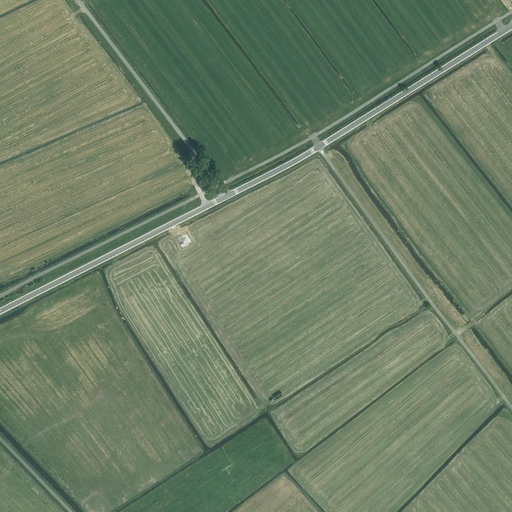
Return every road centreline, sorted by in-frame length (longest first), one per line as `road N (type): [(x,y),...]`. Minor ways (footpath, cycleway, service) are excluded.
road 1 (unclassified): [(511,410),(318,146)]
road 2 (secondary): [(0,311),(226,195)]
road 3 (unclassified): [(226,195),(76,0)]
road 4 (secondary): [(318,146),(511,25)]
